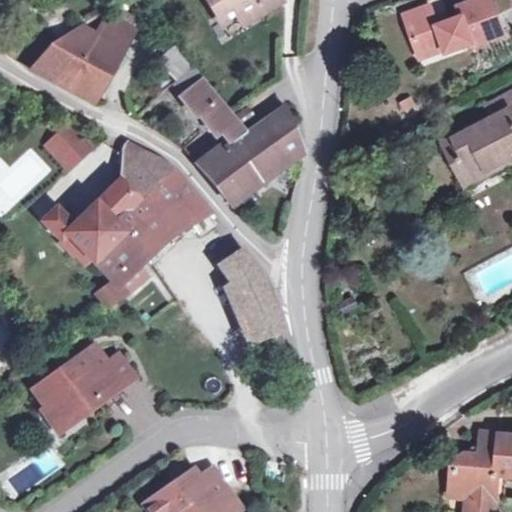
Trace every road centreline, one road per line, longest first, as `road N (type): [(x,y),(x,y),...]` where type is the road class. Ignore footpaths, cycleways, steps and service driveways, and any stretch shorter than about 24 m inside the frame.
road 1 (residential): [(0,62),(155,139),(312,308)]
road 2 (residential): [(312,308),(342,0)]
road 3 (residential): [(316,424),(164,430),(58,511)]
road 4 (residential): [(318,472),(511,370)]
